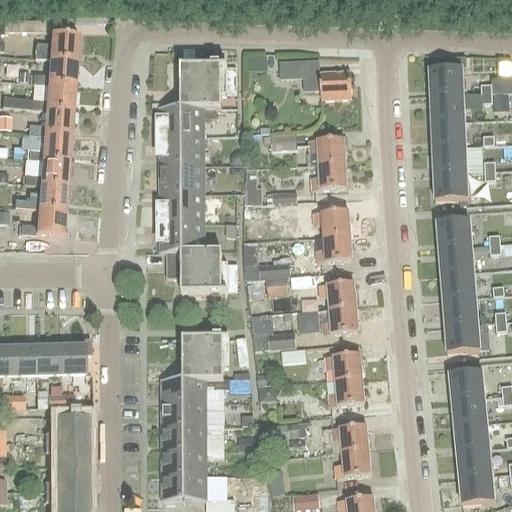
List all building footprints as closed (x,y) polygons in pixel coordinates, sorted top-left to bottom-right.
[(45,37),(46,25),(4,24),(3,36),(45,37)] [(50,63),(77,65),(79,40),(52,37),(50,55),(35,54),(35,64),(49,65),(50,63)] [(266,73),(266,60),(248,61),(248,74),(266,73)] [(497,82),(491,82),(491,89),(492,99),(511,97),(511,80),(511,63),(496,62),(497,82)] [(50,63),(49,65),(48,80),(33,79),(33,88),(47,90),(48,88),(75,90),(77,65),(50,63)] [(322,105),(351,104),(350,76),(321,78),(321,79),(312,79),(312,65),(279,67),(280,84),(304,83),(304,96),(321,95),(322,105)] [(228,72),(227,72),(222,72),(188,72),(182,72),(182,81),(182,86),(182,100),(182,113),(205,113),(205,114),(216,114),(222,114),(222,101),(237,101),(237,86),(237,73),(228,73),(228,72)] [(430,74),(431,100),(463,99),(462,73),(430,74)] [(28,76),(19,76),(18,86),(28,86),(28,76)] [(2,112),(46,115),(46,113),(73,116),(75,90),(48,88),(47,90),(46,106),(3,102),(2,112)] [(481,99),(492,99),(491,89),(480,89),(481,99)] [(464,125),(463,99),(431,100),(432,127),(464,125)] [(492,99),(481,99),(481,109),(492,108),(492,99)] [(507,99),(493,99),(493,115),(507,115),(507,99)] [(46,113),(46,115),(44,131),(29,130),(28,139),(43,141),(44,139),(71,140),(73,116),(46,113)] [(182,113),(159,113),(159,114),(160,114),(160,131),(157,131),(157,142),(205,142),(205,122),(205,114),(205,113),(182,113)] [(0,119),(0,134),(11,135),(11,120),(0,119)] [(464,125),(432,127),(433,153),(465,152),(464,125)] [(69,165),(71,140),(44,139),(43,141),(42,156),(40,156),(40,149),(37,148),(36,147),(28,147),(27,164),(42,165),(42,163),(69,165)] [(271,156),(297,154),(296,139),(271,141),(271,156)] [(494,140),(483,141),(483,151),(494,150),(494,140)] [(160,154),(160,171),(205,171),(205,142),(157,142),(157,154),(160,154)] [(319,170),(346,169),(345,143),(309,145),(310,158),(318,158),(319,170)] [(465,152),(433,153),(435,180),(467,178),(465,152)] [(230,162),(230,169),(243,169),(243,156),(235,156),(230,162)] [(67,190),(69,165),(42,163),(42,165),(40,181),(26,179),(25,189),(40,190),(40,188),(67,190)] [(484,176),(495,176),(495,166),(484,167),(484,176)] [(346,169),(319,170),(319,182),(311,183),(312,196),(347,194),(346,169)] [(205,171),(160,171),(160,200),(205,199),(205,171)] [(244,172),(230,173),(230,180),(238,185),(244,185),(244,172)] [(245,210),(262,209),(262,192),(257,192),(257,175),(246,175),(246,186),(245,186),(245,210)] [(495,176),(484,176),(485,186),(496,185),(495,176)] [(467,178),(435,180),(436,206),(468,205),(467,178)] [(65,215),(67,190),(40,188),(40,190),(39,199),(29,198),(28,206),(14,205),(14,213),(38,215),(38,213),(65,215)] [(298,208),(297,196),(272,198),(272,209),(298,208)] [(157,217),(157,228),(205,228),(205,199),(160,200),(160,217),(157,217)] [(63,241),(65,215),(38,213),(38,215),(36,231),(21,229),(20,238),(36,240),(37,238),(63,241)] [(323,242),(351,240),(349,215),(313,218),(314,231),(322,230),(323,242)] [(469,224),(437,227),(439,253),(471,250),(469,224)] [(205,228),(157,228),(157,240),(160,240),(160,257),(159,257),(159,258),(167,258),(182,258),(182,257),(205,257),(205,256),(205,228)] [(235,242),(236,229),(226,229),(225,242),(235,242)] [(351,240),(323,242),(324,255),(316,255),(317,268),(353,266),(351,240)] [(489,240),(489,250),(500,249),(499,240),(489,240)] [(501,259),(500,249),(489,250),(490,260),(501,259)] [(439,253),(441,279),(473,277),(471,250),(439,253)] [(222,256),(205,256),(205,257),(182,257),(182,258),(167,258),(167,284),(178,284),(178,280),(182,280),(182,290),(183,299),(189,299),(229,298),(229,297),(238,297),(238,285),(238,269),(222,269),(222,256)] [(443,306),(475,303),(473,277),(441,279),(443,303),(443,306)] [(328,302),(329,314),(357,312),(354,287),(319,290),(321,303),(328,302)] [(504,301),(504,291),(493,292),(493,302),(504,301)] [(475,303),(443,306),(445,329),(446,332),(478,329),(475,303)] [(359,337),(357,312),(329,314),(330,327),(322,327),(324,340),(359,337)] [(298,314),(300,335),(320,334),(319,313),(298,314)] [(495,317),(495,327),(506,326),(506,317),(495,317)] [(272,318),(249,320),(254,355),(270,354),(269,338),(273,338),(272,318)] [(507,336),(506,326),(495,327),(496,337),(507,336)] [(478,329),(446,332),(448,358),(480,356),(478,329)] [(269,338),(270,354),(296,352),(295,336),(273,338),(269,338)] [(60,351),(61,381),(85,380),(85,360),(91,360),(91,343),(79,344),(79,350),(60,351)] [(249,371),(246,343),(237,344),(240,372),(249,371)] [(224,373),(230,373),(230,344),(190,344),(184,344),(184,353),(183,353),(183,359),(184,385),(224,384),(224,373)] [(11,382),(36,381),(35,345),(21,345),(21,352),(10,352),(11,382)] [(36,381),(61,381),(60,351),(48,351),(48,345),(35,345),(36,381)] [(0,382),(11,382),(10,352),(0,352),(0,382)] [(307,353),(280,355),(281,369),(308,367),(307,353)] [(334,374),(335,386),(363,385),(361,358),(325,362),(326,375),(334,374)] [(450,378),(452,405),(484,402),(481,375),(450,378)] [(265,377),(257,378),(258,388),(266,387),(265,377)] [(230,395),(230,396),(250,396),(249,383),(242,383),(230,383),(230,384),(230,395)] [(230,384),(224,384),(184,385),(161,385),(161,386),(162,410),(207,409),(207,405),(206,394),(215,393),(215,395),(230,395),(230,384)] [(365,409),(363,385),(335,386),(336,398),(328,399),(329,412),(365,409)] [(275,389),(259,391),(260,405),(276,404),(275,389)] [(511,389),(501,391),(502,401),(511,399),(511,389)] [(48,413),(61,413),(61,398),(48,399),(48,413)] [(61,413),(74,413),(74,398),(61,398),(61,413)] [(0,414),(12,415),(12,399),(0,399),(0,414)] [(12,415),(25,414),(25,399),(12,399),(12,415)] [(511,409),(511,399),(502,401),(503,410),(511,409)] [(484,402),(452,405),(455,431),(487,428),(484,402)] [(36,403),(36,414),(48,413),(48,403),(36,403)] [(162,410),(162,433),(207,433),(207,429),(207,415),(224,415),(224,405),(207,405),(207,409),(162,410)] [(45,438),(45,448),(87,448),(87,422),(57,422),(57,438),(45,438)] [(457,458),(489,454),(487,428),(455,431),(457,458)] [(162,433),(162,457),(207,457),(207,454),(207,439),(224,439),(224,429),(207,429),(207,433),(162,433)] [(341,445),(342,458),(369,455),(367,430),(331,433),(332,446),(341,445)] [(238,442),(238,455),(254,455),(254,442),(238,442)] [(87,448),(45,448),(45,457),(57,457),(57,472),(87,472),(87,448)] [(162,481),(207,481),(207,463),(224,463),(224,453),(207,454),(207,457),(162,457),(162,481)] [(457,458),(460,484),(492,481),(489,454),(457,458)] [(371,480),(369,455),(342,458),(343,470),(334,471),(335,483),(371,480)] [(45,487),(45,497),(88,496),(87,472),(57,472),(57,487),(45,487)] [(185,506),(206,506),(207,506),(207,505),(207,481),(162,481),(162,505),(161,505),(161,506),(184,506),(184,509),(185,509),(185,506)] [(460,484),(462,510),(494,507),(492,481),(460,484)] [(270,486),(272,499),(285,498),(283,485),(270,486)] [(58,506),(57,511),(87,511),(88,496),(45,497),(45,506),(58,506)] [(319,511),(318,498),(292,501),(292,511),(319,511)] [(374,511),(374,501),(338,505),(338,511),(374,511)]
